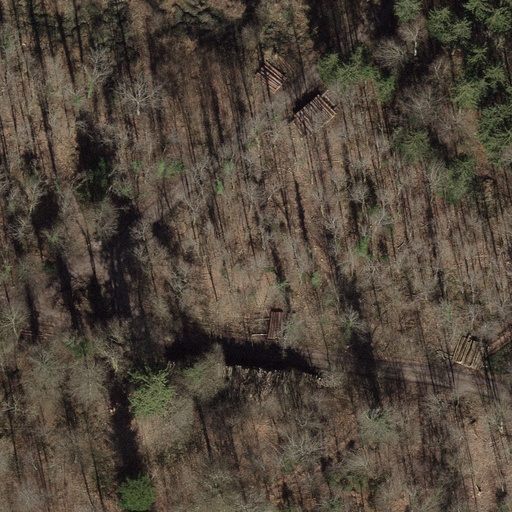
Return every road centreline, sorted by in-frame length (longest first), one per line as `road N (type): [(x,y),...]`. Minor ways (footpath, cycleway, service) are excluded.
road 1 (track): [(511,407),(399,376),(0,307)]
road 2 (track): [(118,325),(111,256),(402,0)]
